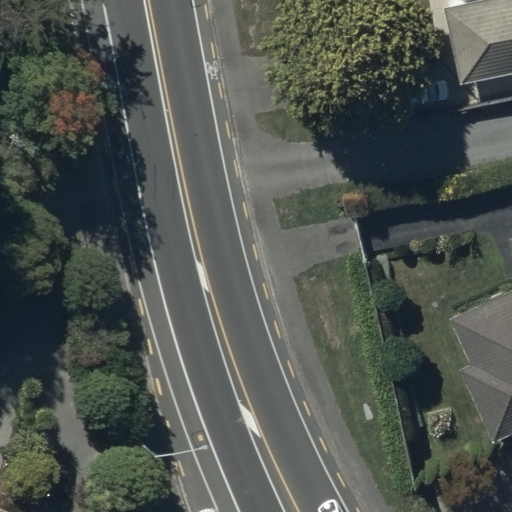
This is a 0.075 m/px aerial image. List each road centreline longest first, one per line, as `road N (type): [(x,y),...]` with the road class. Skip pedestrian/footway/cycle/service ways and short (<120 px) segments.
road 1 (secondary): [(292,511),(213,305),(144,0)]
road 2 (residential): [(127,0),(18,58),(0,100)]
